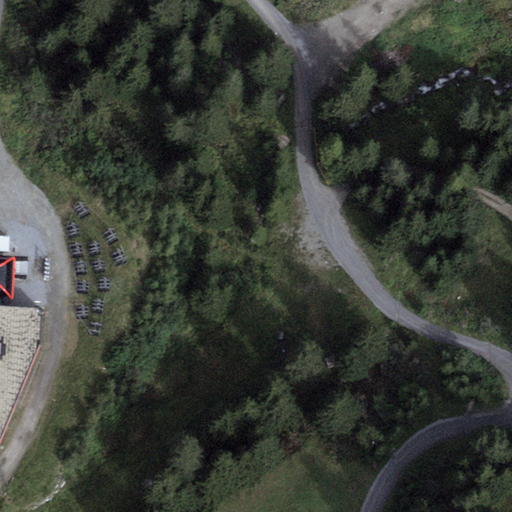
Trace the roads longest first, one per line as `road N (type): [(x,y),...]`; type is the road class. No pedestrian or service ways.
road 1 (track): [(0,448),(57,323),(54,279),(0,150)]
road 2 (track): [(511,369),(374,294),(318,196)]
road 3 (track): [(318,196),(346,171),(435,179),(511,211)]
road 4 (track): [(375,511),(382,482),(418,447),(511,408)]
road 5 (track): [(312,46),(301,167),(318,196)]
